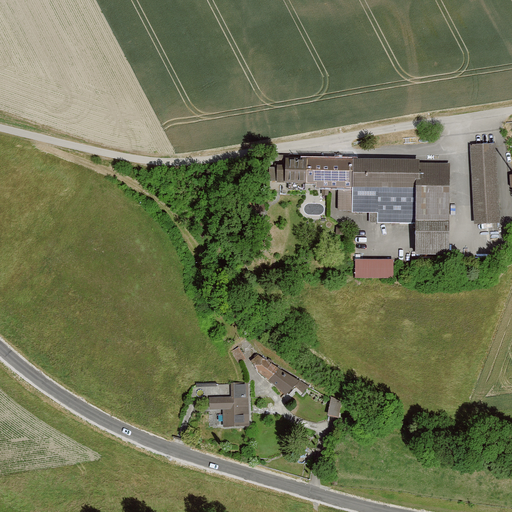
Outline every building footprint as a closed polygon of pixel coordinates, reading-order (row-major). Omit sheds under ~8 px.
[(500,223),(495,144),(470,145),(474,224),(500,223)] [(415,255),(449,255),(449,163),(418,163),(418,160),(285,160),(285,166),(276,166),(276,183),(316,183),(316,187),(339,187),(353,187),(352,210),(352,212),(378,212),(378,223),(415,223),(415,255)] [(339,210),(352,210),(353,187),(339,187),(339,210)] [(265,205),(243,201),(241,217),(263,220),(265,205)] [(355,278),(393,278),(393,259),(355,259),(355,278)] [(230,350),(237,364),(247,358),(240,345),(230,350)] [(258,371),(286,395),(299,382),(266,362),(257,354),(251,362),(256,366),(258,371)] [(209,409),(223,409),(223,427),(248,427),(248,383),(192,383),(190,399),(209,399),(209,409)] [(341,398),(330,396),(326,416),(337,418),(341,398)]
